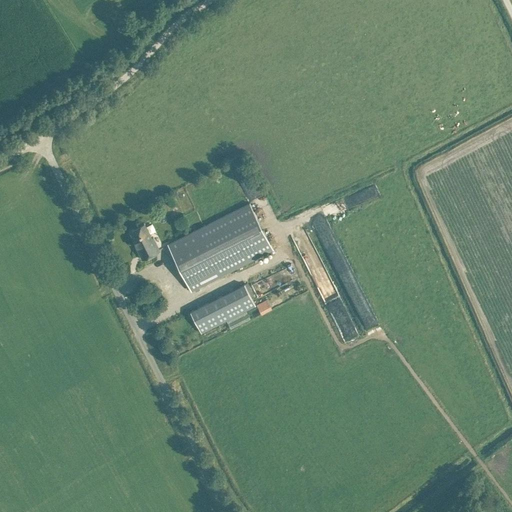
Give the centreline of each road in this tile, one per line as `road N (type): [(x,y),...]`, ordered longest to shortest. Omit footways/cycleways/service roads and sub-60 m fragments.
road 1 (unclassified): [(235,511),(39,137)]
road 2 (unclassified): [(39,137),(206,0)]
